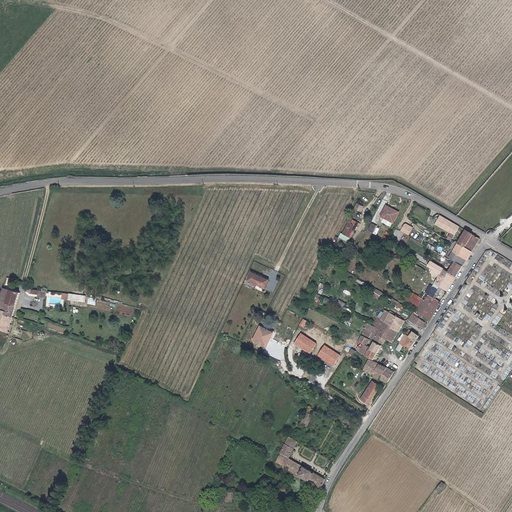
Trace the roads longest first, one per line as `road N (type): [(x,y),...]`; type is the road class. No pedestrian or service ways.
road 1 (tertiary): [(489,240),(414,196),(360,183),(60,181),(0,192)]
road 2 (unclassified): [(319,511),(340,463),(489,240)]
